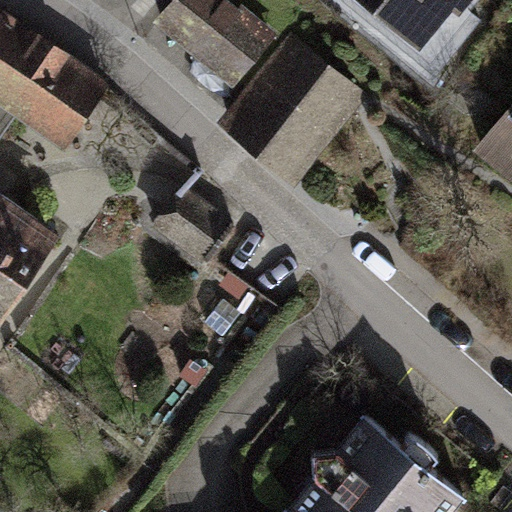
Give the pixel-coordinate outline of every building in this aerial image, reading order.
[(232,86),(274,36),(231,0),(171,0),(154,20),(232,86)] [(466,0),(389,0),(435,38),(466,0)] [(91,87),(0,25),(0,96),(58,136),(91,87)] [(371,101),(293,36),(224,118),(302,184),(371,101)] [(511,105),(491,132),(511,149),(511,105)] [(64,234),(0,192),(0,328),(1,329),(64,234)] [(224,268),(240,217),(182,198),(165,250),(224,268)] [(445,511),(456,500),(361,422),(286,511),(445,511)]
